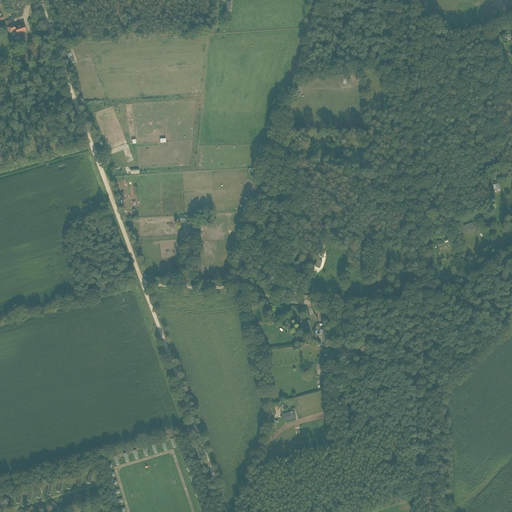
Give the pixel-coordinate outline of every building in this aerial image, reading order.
[(14,24),(9,26),(7,27),(10,34),(16,32),(18,36),(20,35),(25,46),(30,44),(26,33),(23,24),(15,27),(14,24)] [(186,230),(193,231),(200,232),(201,224),(187,222),(186,230)] [(325,343),(324,331),(320,331),(320,334),(318,334),(318,338),(319,338),(319,340),(316,341),(317,344),(325,343)] [(290,421),(295,420),(295,419),(293,412),(282,415),(284,422),(288,421),(288,419),(290,419),(290,421)] [(53,509),(57,506),(53,500),(49,503),(53,509)]
